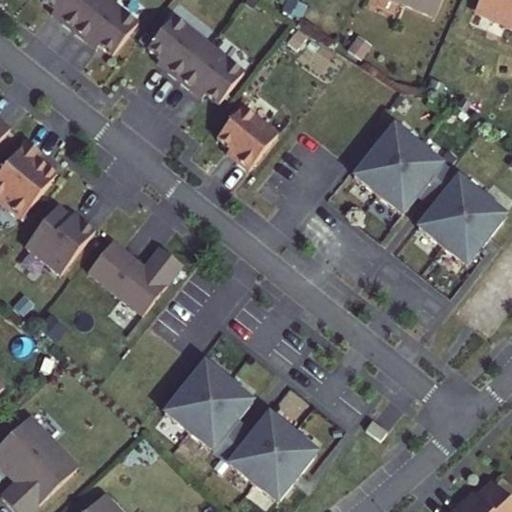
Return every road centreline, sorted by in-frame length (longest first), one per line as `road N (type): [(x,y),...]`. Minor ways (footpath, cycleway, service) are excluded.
road 1 (residential): [(466,421),(0,49)]
road 2 (residential): [(365,511),(466,421)]
